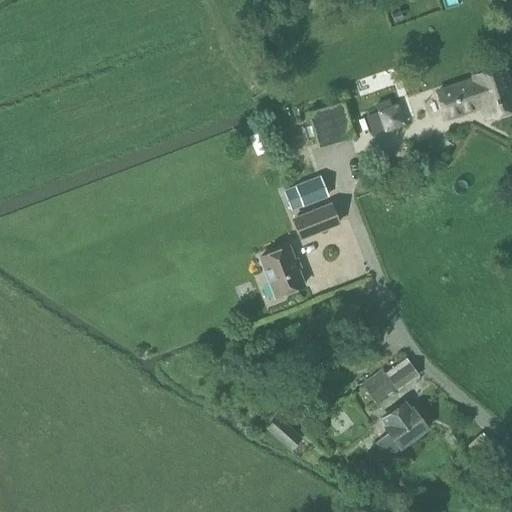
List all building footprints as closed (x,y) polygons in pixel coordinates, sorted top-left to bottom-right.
[(511,108),(511,92),(503,65),(474,75),(475,78),(438,91),(446,117),(478,106),(477,105),(483,103),(488,117),(511,108)] [(354,138),(344,102),(309,112),(319,147),(354,138)] [(386,131),(405,124),(398,104),(378,111),(386,131)] [(250,135),(257,154),(270,148),(262,130),(250,135)] [(301,204),(330,193),(321,172),(291,183),(301,204)] [(301,238),(338,223),(331,205),(293,219),(301,238)] [(276,296),(303,285),(288,246),(260,257),(276,296)] [(385,371),(365,385),(376,402),(397,387),(385,371)] [(427,427),(414,408),(409,411),(404,405),(385,418),(390,425),(387,427),(390,431),(377,441),(391,461),(407,450),(403,444),(427,427)] [(296,447),(306,440),(288,414),(278,421),(296,447)]
